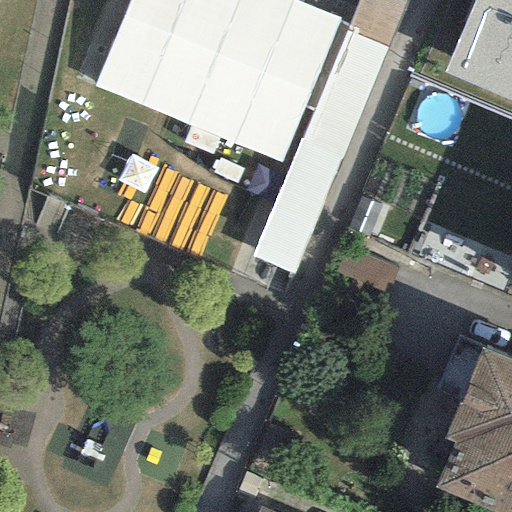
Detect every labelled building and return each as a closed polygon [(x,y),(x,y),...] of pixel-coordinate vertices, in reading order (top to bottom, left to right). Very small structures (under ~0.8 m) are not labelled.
[(124,0),(94,89),(285,154),(336,4),(323,0),(124,0)] [(355,0),(346,23),(384,38),(398,0),(355,0)] [(511,0),(474,0),(443,75),(511,103),(511,0)] [(396,275),(348,254),(338,279),(386,300),(396,275)] [(511,352),(484,340),(444,431),(454,435),(436,477),(511,509),(511,352)]
